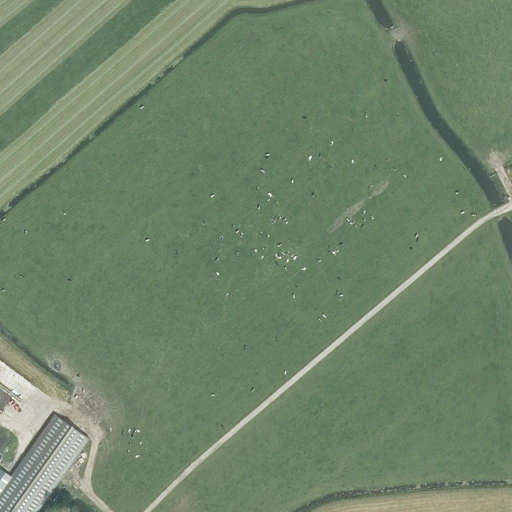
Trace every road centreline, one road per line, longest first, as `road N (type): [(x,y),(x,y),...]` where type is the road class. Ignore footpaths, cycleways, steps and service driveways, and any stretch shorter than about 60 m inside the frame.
road 1 (track): [(145,511),(458,239),(511,205)]
road 2 (track): [(108,511),(85,486),(96,432),(59,405),(40,402),(20,431),(0,419)]
